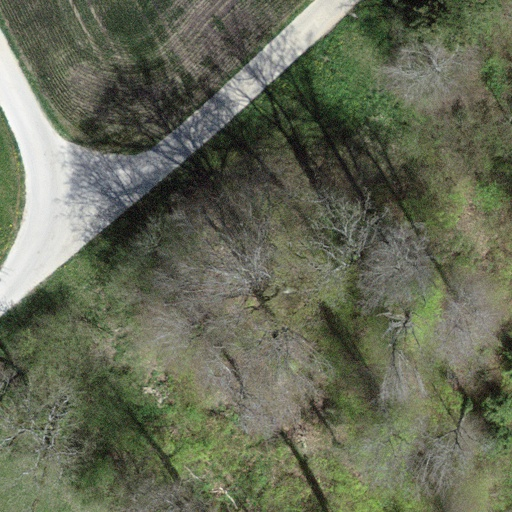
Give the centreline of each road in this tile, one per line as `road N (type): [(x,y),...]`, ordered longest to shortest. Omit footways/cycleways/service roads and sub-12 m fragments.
road 1 (track): [(0,283),(203,120),(334,0)]
road 2 (track): [(0,67),(74,220)]
